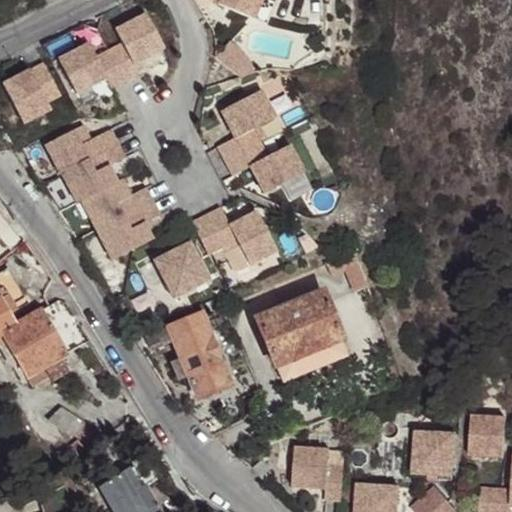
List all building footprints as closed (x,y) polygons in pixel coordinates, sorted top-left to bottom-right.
[(208,0),(208,4),(225,8),(226,0),(208,0)] [(226,0),(225,8),(263,19),(268,0),(226,0)] [(282,0),(268,0),(263,19),(276,22),(282,0)] [(88,46),(58,61),(73,92),(103,76),(109,88),(139,72),(132,59),(162,45),(146,16),(115,32),(122,44),(95,59),(88,46)] [(43,63),(0,84),(0,86),(20,125),(49,109),(45,102),(59,95),(43,63)] [(260,88),(220,109),(234,136),(216,146),(231,175),(250,165),(264,192),(304,171),(289,142),(268,154),(261,141),(254,127),(275,117),(260,88)] [(80,125),(42,145),(57,175),(60,173),(76,204),(80,202),(110,260),(150,239),(141,222),(158,214),(144,188),(128,196),(120,180),(115,182),(107,167),(125,157),(109,128),(87,140),(80,125)] [(221,204),(191,220),(209,254),(224,246),(226,251),(239,243),(250,263),(277,249),(255,210),(230,224),(221,204)] [(188,242),(152,261),(171,297),(207,279),(188,242)] [(0,278),(12,300),(25,293),(13,271),(0,278)] [(0,337),(2,336),(2,334),(17,325),(0,296),(0,337)] [(276,368),(340,342),(322,296),(258,322),(276,368)] [(42,367),(60,359),(82,345),(58,302),(17,325),(2,334),(2,336),(31,388),(49,378),(42,367)] [(199,397),(231,385),(202,314),(191,318),(171,327),(199,397)] [(347,359),(340,342),(276,368),(283,384),(347,359)] [(66,372),(60,359),(42,367),(49,378),(51,381),(66,372)] [(71,441),(83,427),(59,410),(45,422),(71,441)] [(508,424),(473,423),(471,463),(507,464),(508,424)] [(458,443),(417,442),(415,485),(456,487),(458,443)] [(330,449),(295,449),(293,489),(328,490),(327,501),(356,502),(357,487),(343,487),(345,465),(330,465),(330,449)] [(264,460),(254,468),(267,483),(276,475),(264,460)] [(152,511),(158,508),(133,467),(98,489),(112,511),(152,511)] [(44,511),(76,511),(64,483),(39,498),(44,511)] [(396,511),(398,488),(357,487),(356,502),(355,511),(396,511)] [(511,511),(511,494),(485,493),(484,511),(511,511)] [(451,511),(437,496),(419,511),(451,511)]
